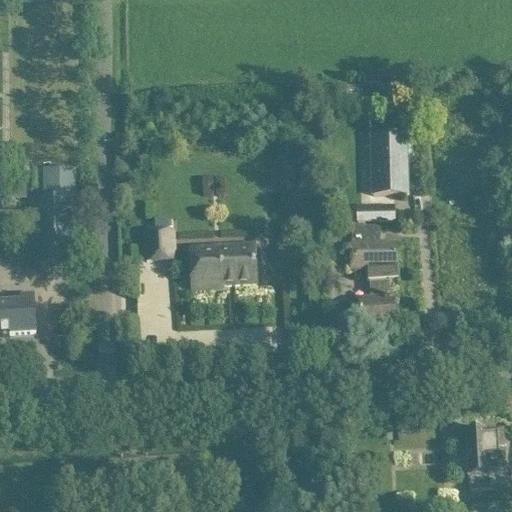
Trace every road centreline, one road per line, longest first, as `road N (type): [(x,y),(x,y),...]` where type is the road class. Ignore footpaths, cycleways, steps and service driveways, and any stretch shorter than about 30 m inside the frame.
road 1 (unclassified): [(107,416),(102,0)]
road 2 (unclassified): [(107,416),(511,392)]
